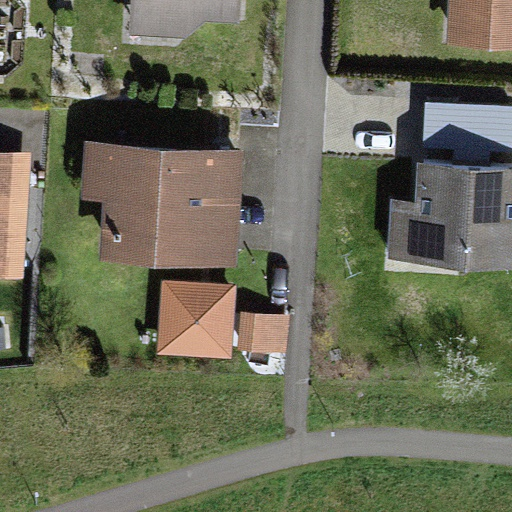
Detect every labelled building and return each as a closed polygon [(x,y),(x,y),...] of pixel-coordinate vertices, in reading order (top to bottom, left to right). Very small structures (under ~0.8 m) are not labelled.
[(214,0),(117,0),(116,17),(214,18),(214,0)] [(427,0),(428,38),(494,38),(494,0),(427,0)] [(477,111),(396,109),(396,152),(479,151),(477,111)] [(233,158),(82,150),(80,195),(102,196),(99,257),(228,264),(233,158)] [(482,169),(392,168),(390,203),(365,205),(365,263),(483,264),(482,169)]
